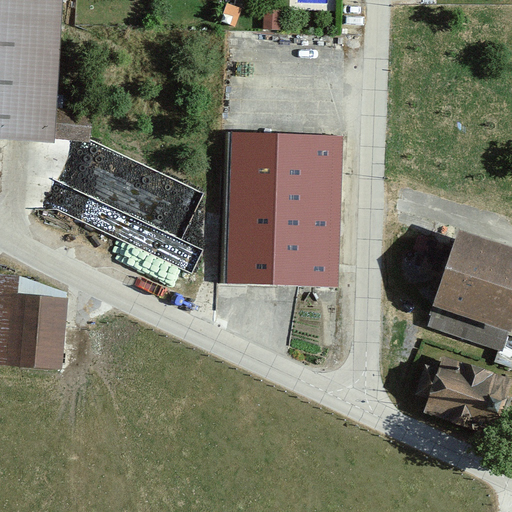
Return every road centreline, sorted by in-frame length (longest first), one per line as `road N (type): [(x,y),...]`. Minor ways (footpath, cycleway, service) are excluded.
road 1 (residential): [(378,0),(366,356),(351,405)]
road 2 (unclassified): [(351,405),(31,257),(0,235)]
road 3 (unclassified): [(511,479),(351,405)]
